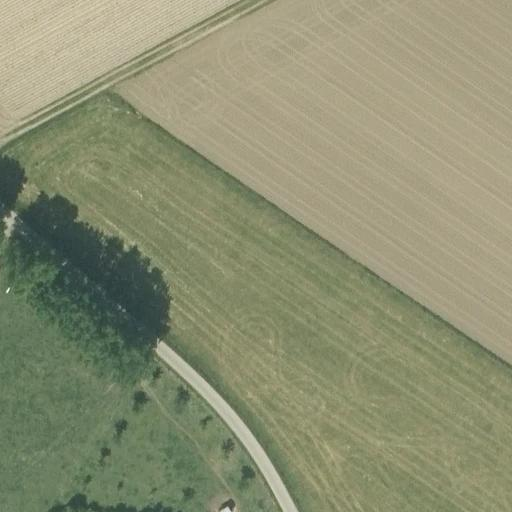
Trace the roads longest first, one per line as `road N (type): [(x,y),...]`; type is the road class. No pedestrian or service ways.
road 1 (unclassified): [(287,511),(254,451),(191,375),(0,210)]
road 2 (track): [(0,144),(263,0)]
